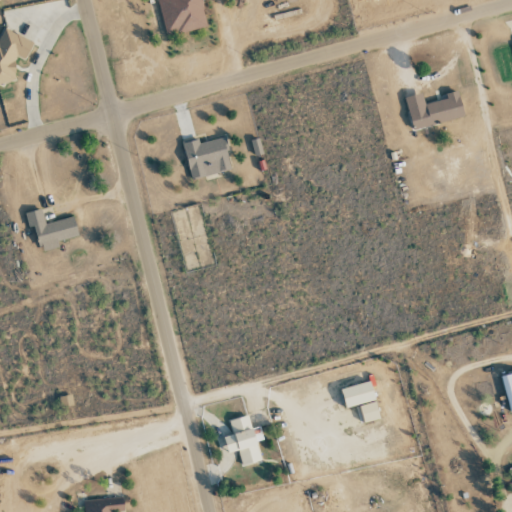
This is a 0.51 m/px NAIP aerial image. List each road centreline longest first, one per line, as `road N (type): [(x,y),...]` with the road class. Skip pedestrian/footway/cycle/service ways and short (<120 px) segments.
road 1 (residential): [(0,147),(511,4)]
road 2 (tertiary): [(209,511),(84,0)]
